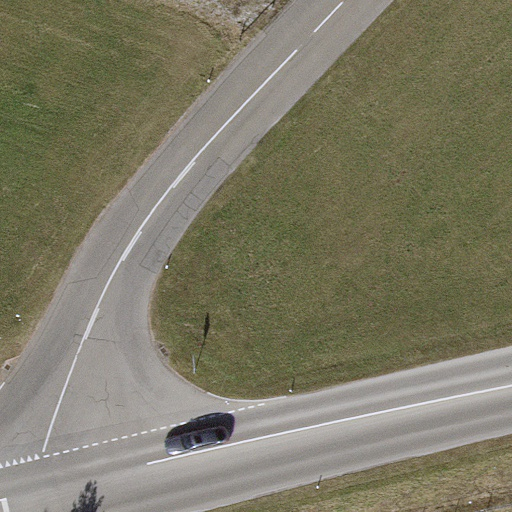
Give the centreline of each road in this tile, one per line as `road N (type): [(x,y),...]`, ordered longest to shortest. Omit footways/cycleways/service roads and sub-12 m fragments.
road 1 (tertiary): [(348,0),(193,164),(95,309),(46,456),(57,498)]
road 2 (tertiary): [(57,498),(511,390)]
